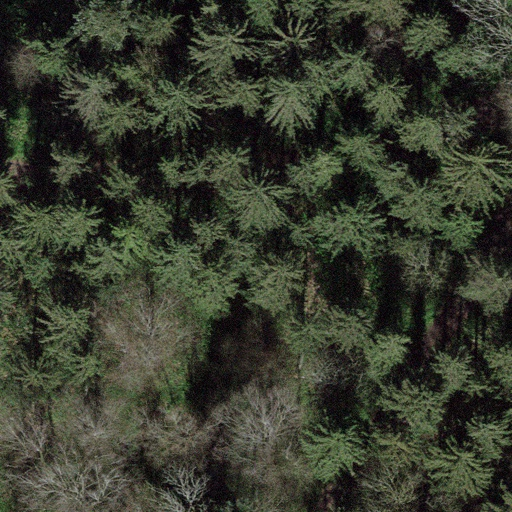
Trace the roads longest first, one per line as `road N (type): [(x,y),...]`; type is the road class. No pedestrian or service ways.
road 1 (track): [(0,157),(78,171),(377,145),(511,105)]
road 2 (track): [(511,245),(344,511)]
